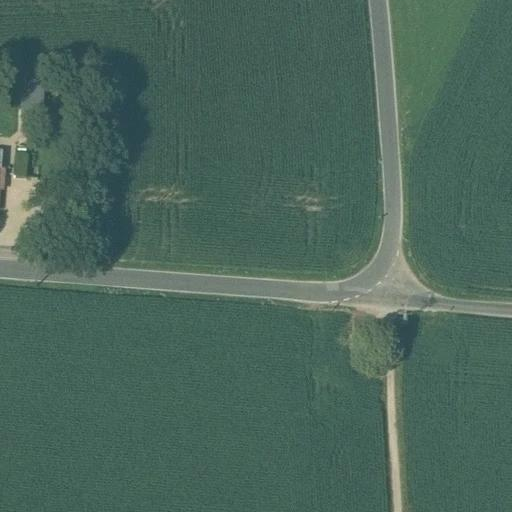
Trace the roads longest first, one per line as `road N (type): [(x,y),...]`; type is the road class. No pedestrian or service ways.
road 1 (unclassified): [(387,286),(0,260)]
road 2 (unclassified): [(372,0),(387,286)]
road 3 (track): [(387,286),(399,511)]
road 4 (residential): [(511,298),(387,286)]
